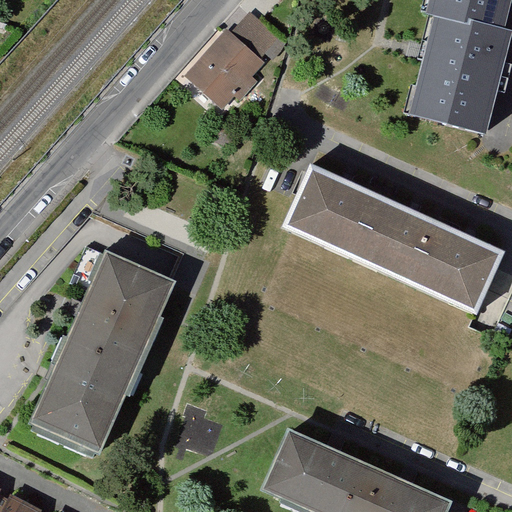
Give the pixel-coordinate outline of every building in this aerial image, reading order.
[(505,0),(428,0),(425,18),(430,19),(408,117),(485,134),(507,37),(498,35),(505,0)] [(185,75),(225,107),(235,95),(238,97),(287,39),(245,3),(185,75)] [(498,251),(308,171),(282,231),(472,312),(498,251)] [(102,251),(28,423),(97,453),(172,282),(102,251)] [(445,511),(450,501),(291,432),(263,495),(302,511),(445,511)]
